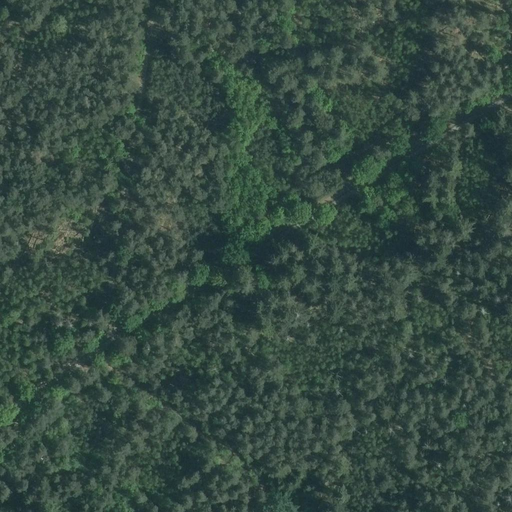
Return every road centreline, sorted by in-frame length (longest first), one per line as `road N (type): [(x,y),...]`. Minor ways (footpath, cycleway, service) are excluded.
road 1 (track): [(114,323),(511,88)]
road 2 (track): [(148,0),(106,276),(114,323)]
road 3 (track): [(350,187),(296,0)]
road 4 (track): [(0,410),(114,323)]
